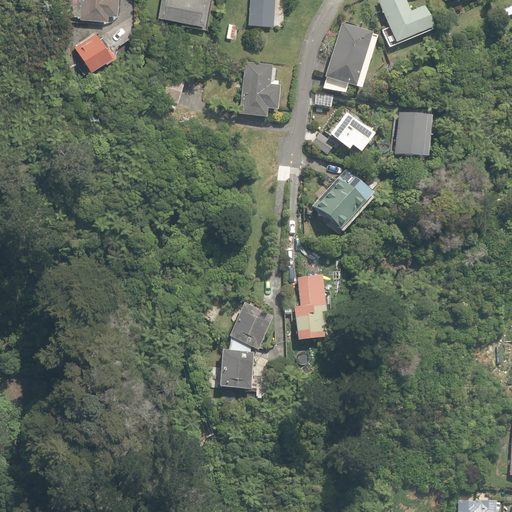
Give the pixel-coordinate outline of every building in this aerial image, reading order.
[(79,19),(106,21),(107,15),(116,15),(116,0),(80,0),(79,19)] [(159,0),(157,15),(198,23),(202,23),(206,0),(159,0)] [(248,0),(247,24),(273,26),(274,0),(248,0)] [(377,1),(394,44),(431,29),(422,7),(409,12),(404,0),(378,0),(377,1)] [(511,6),(501,9),(504,18),(511,15),(511,6)] [(225,38),(231,39),(234,24),(228,23),(225,38)] [(320,91),(342,97),(345,87),(359,90),(375,36),(339,26),(320,91)] [(73,47),(89,71),(103,62),(104,63),(114,57),(100,37),(97,39),(94,33),(73,47)] [(238,115),(265,119),(266,109),(276,111),(280,86),(277,86),(277,82),(274,82),(275,69),(272,69),(272,66),(245,63),(238,115)] [(182,85),(161,78),(155,98),(176,105),(182,85)] [(329,108),(331,96),(314,93),(312,105),(329,108)] [(320,133),(354,158),(372,133),(338,108),(320,133)] [(423,159),(428,117),(397,114),(392,155),(423,159)] [(311,144),(326,155),(334,145),(319,133),(311,144)] [(311,207),(337,231),(371,195),(344,170),(311,207)] [(293,307),(297,341),(322,338),(319,313),(324,313),(320,276),(296,279),(299,307),(293,307)] [(217,388),(250,390),(252,353),(249,352),(251,348),(257,350),(270,316),(241,305),(229,338),(230,339),(225,351),(221,349),(217,388)] [(455,511),(492,511),(493,502),(473,500),(473,503),(456,501),(455,511)]
